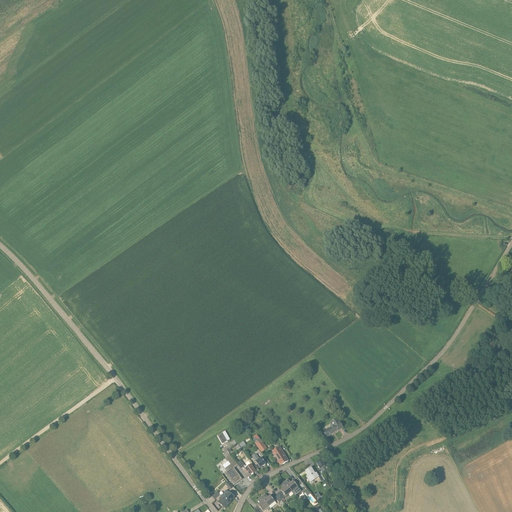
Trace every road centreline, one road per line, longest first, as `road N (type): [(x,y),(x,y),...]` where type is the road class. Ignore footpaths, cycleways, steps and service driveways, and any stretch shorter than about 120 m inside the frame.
road 1 (track): [(214,0),(242,160),(262,217),(298,262),(423,369)]
road 2 (unclassified): [(236,511),(260,479),(353,433),(408,385),(453,337),(511,243)]
road 3 (unclassified): [(194,487),(54,302),(0,244)]
road 4 (track): [(302,139),(315,172),(311,202),(348,220),(393,226)]
road 5 (track): [(0,461),(113,377)]
road 6 (track): [(393,226),(511,238)]
